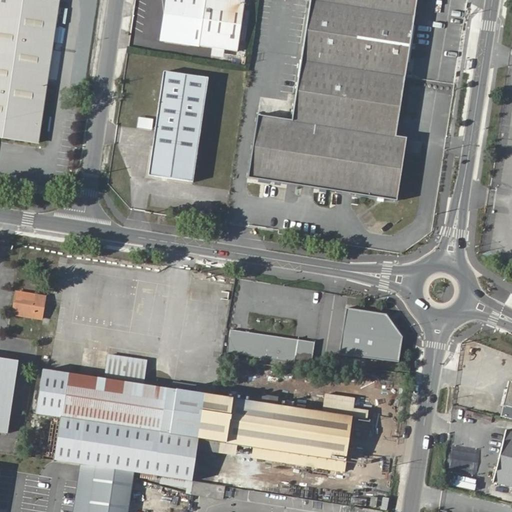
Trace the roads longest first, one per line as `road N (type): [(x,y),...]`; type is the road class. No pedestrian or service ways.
road 1 (tertiary): [(83,227),(411,283)]
road 2 (unclassified): [(448,263),(493,0)]
road 3 (unclassified): [(83,227),(120,0)]
road 4 (unclassified): [(408,511),(437,322)]
